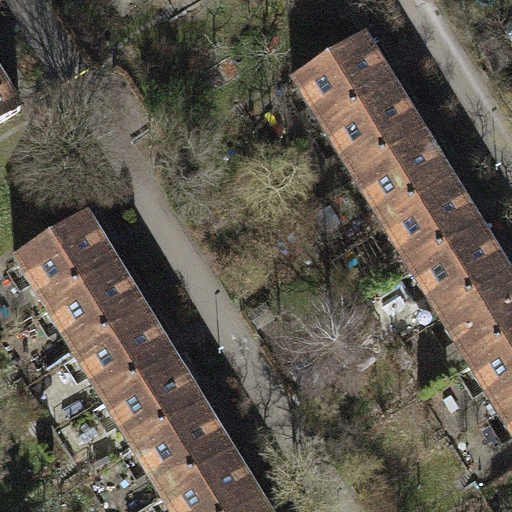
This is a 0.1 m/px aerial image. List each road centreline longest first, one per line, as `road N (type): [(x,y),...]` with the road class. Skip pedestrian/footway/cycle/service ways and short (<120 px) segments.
road 1 (residential): [(326,511),(13,0)]
road 2 (residential): [(408,0),(511,168)]
